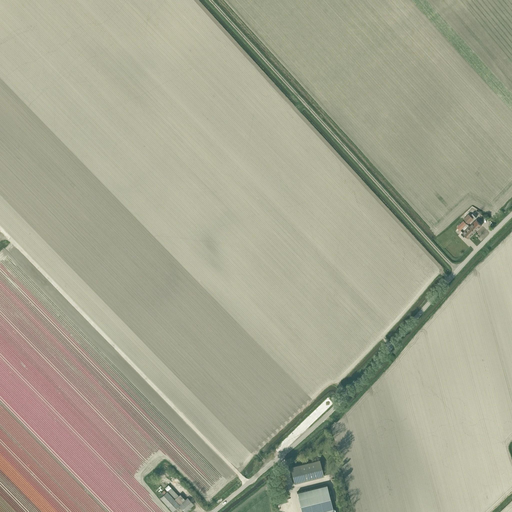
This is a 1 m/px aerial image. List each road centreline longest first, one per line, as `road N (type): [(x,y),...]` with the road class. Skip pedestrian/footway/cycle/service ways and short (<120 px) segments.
road 1 (unclassified): [(216,511),(321,421),(511,213)]
road 2 (track): [(456,272),(208,0)]
